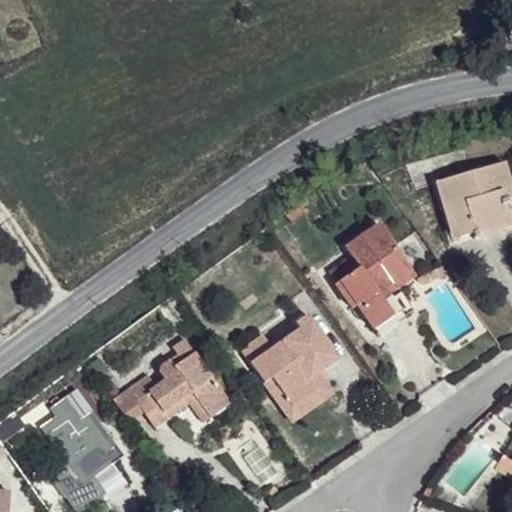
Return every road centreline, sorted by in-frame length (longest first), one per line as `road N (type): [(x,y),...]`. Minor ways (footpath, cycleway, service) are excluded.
road 1 (tertiary): [(0,361),(291,153),(447,86),(511,79)]
road 2 (residential): [(511,376),(385,465)]
